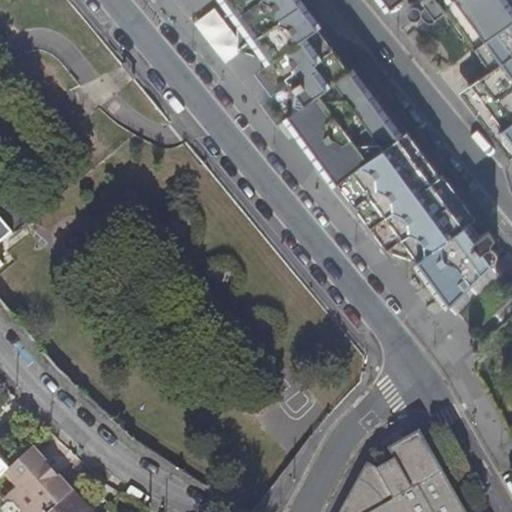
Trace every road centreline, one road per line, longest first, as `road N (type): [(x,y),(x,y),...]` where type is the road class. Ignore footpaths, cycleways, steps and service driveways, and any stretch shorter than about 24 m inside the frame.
road 1 (secondary): [(422,361),(114,0)]
road 2 (residential): [(342,0),(511,207)]
road 3 (residential): [(0,356),(104,459),(194,511)]
road 4 (residential): [(307,511),(342,443),(422,361)]
road 5 (secondary): [(508,511),(422,361)]
